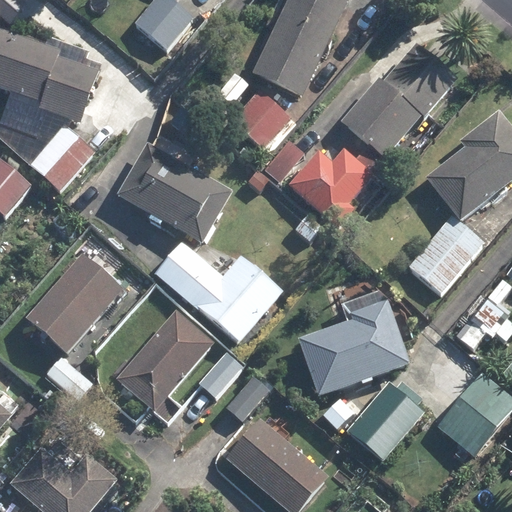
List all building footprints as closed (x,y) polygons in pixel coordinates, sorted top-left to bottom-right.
[(163,0),(140,29),(174,57),(200,24),(169,0),(163,0)] [(296,0),(261,77),(311,100),(358,0),(296,0)] [(49,114),(89,128),(107,76),(65,61),(68,53),(9,33),(0,59),(0,87),(52,106),(49,114)] [(391,159),(428,117),(432,119),(458,90),(463,83),(424,48),(391,87),(386,83),(350,125),(391,159)] [(222,112),(234,121),(243,110),(238,107),(254,87),(240,75),(224,96),(231,101),(222,112)] [(240,124),(270,151),(297,122),(267,94),(240,124)] [(435,181),(469,225),(511,192),(511,115),(509,112),(468,144),(474,151),(435,181)] [(37,170),(66,195),(101,153),(72,128),(37,170)] [(272,171),(285,184),(309,157),(295,145),(272,171)] [(125,199),(211,248),(242,195),(155,146),(125,199)] [(244,155),(254,164),(260,156),(250,147),(244,155)] [(327,155),(297,190),(345,230),(360,213),(354,208),(380,177),(352,153),(340,166),(327,155)] [(0,169),(0,210),(11,220),(37,189),(6,162),(0,169)] [(254,184),(264,193),(274,181),(264,172),(254,184)] [(302,232),(317,245),(329,230),(314,217),(302,232)] [(414,269),(448,297),(491,245),(456,217),(414,269)] [(161,277),(248,346),(290,292),(248,259),(232,280),(187,244),(161,277)] [(35,324),(74,358),(132,293),(93,259),(35,324)] [(495,298),(505,306),(511,296),(511,284),(509,282),(495,298)] [(307,343),(328,400),(419,369),(397,304),(360,316),(362,323),(307,343)] [(490,328),(505,338),(511,327),(511,316),(502,309),(490,328)] [(126,383),(164,415),(222,348),(185,316),(126,383)] [(204,386),(221,401),(249,369),(233,355),(204,386)] [(53,376),(84,404),(99,387),(67,360),(53,376)] [(446,431),(482,461),(511,425),(511,395),(490,377),(446,431)] [(231,410),(248,426),(277,395),(260,379),(231,410)] [(356,436),(392,465),(433,415),(398,385),(356,436)] [(0,443),(20,420),(0,402),(0,443)] [(326,419),(340,432),(352,419),(339,406),(326,419)] [(236,463),(293,511),(314,511),(338,485),(268,425),(236,463)] [(17,487),(46,511),(103,511),(126,485),(97,461),(81,480),(48,452),(17,487)]
